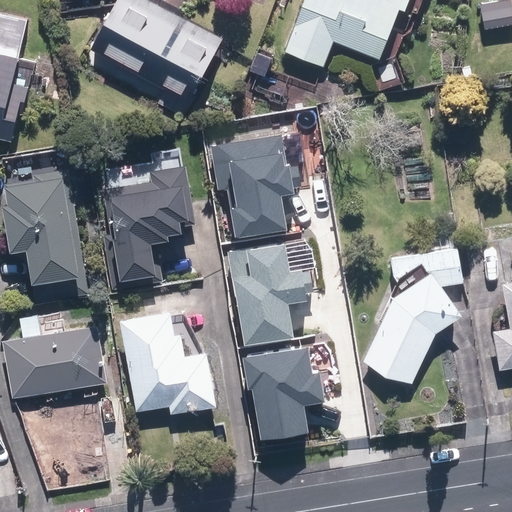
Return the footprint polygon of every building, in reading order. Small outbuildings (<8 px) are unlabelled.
[(114,0),(91,43),(196,101),(233,34),(172,0),(114,0)] [(413,0),(308,0),(289,50),(326,64),(337,37),(385,56),(406,4),(411,6),(413,0)] [(511,0),(482,6),(486,29),(511,24),(511,0)] [(20,58),(30,19),(0,11),(0,138),(21,144),(42,64),(20,58)] [(116,193),(108,194),(110,217),(118,216),(124,277),(163,273),(159,241),(176,240),(176,230),(196,228),(189,164),(153,167),(154,178),(115,181),(116,193)] [(87,271),(70,168),(35,174),(35,176),(11,180),(14,199),(7,200),(15,247),(31,245),(36,279),(87,271)] [(469,279),(463,244),(394,257),(399,293),(367,359),(415,382),(441,329),(468,311),(449,283),(469,279)] [(511,325),(495,328),(502,367),(511,365),(511,277),(508,278),(511,304),(511,325)] [(23,315),(26,333),(3,337),(14,394),(112,376),(101,319),(66,326),(63,307),(23,315)] [(123,315),(136,411),(169,406),(170,412),(222,405),(214,345),(191,348),(188,327),(181,328),(178,308),(123,315)] [(357,389),(348,333),(249,349),(258,405),(357,389)]
